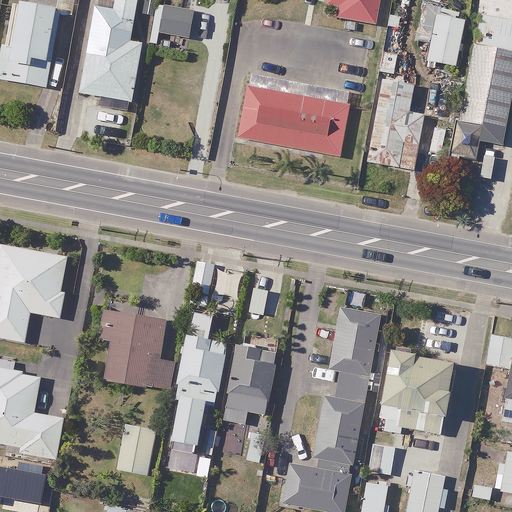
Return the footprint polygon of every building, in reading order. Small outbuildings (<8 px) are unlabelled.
[(149,45),(143,44),(138,43),(139,37),(133,36),(139,0),(117,0),(116,12),(96,9),(82,95),(102,98),(100,107),(130,112),(131,105),(139,106),(149,45)] [(166,0),(165,8),(158,7),(152,45),(157,46),(155,54),(188,60),(195,18),(197,0),(166,0)] [(330,0),(330,6),(338,8),(336,20),(379,27),(383,0),(330,0)] [(62,12),(16,3),(8,46),(4,45),(0,67),(0,80),(47,89),(62,12)] [(465,22),(437,16),(428,62),(456,68),(465,22)] [(475,46),(511,52),(511,23),(480,19),(475,46)] [(511,105),(511,52),(475,46),(454,156),(477,160),(480,143),(504,147),(511,105)] [(398,56),(384,53),(381,72),(395,75),(398,56)] [(369,164),(412,171),(416,149),(420,149),(425,116),(410,114),(415,82),(383,76),(369,164)] [(351,100),(249,81),(238,140),(340,159),(351,100)] [(66,293),(63,293),(66,272),(69,258),(2,246),(0,255),(0,338),(26,343),(32,314),(61,319),(66,293)] [(269,292),(255,290),(251,313),(265,315),(269,292)] [(285,504),(327,511),(344,511),(354,464),(368,392),(378,394),(387,350),(376,348),(382,318),(344,311),(333,371),(341,373),(336,399),(327,398),(316,458),(321,460),(319,470),(313,469),(293,465),(285,504)] [(107,381),(171,392),(176,361),(162,358),(169,323),(107,312),(102,341),(113,343),(107,381)] [(511,371),(511,365),(511,318),(497,316),(488,367),(511,371)] [(198,456),(204,406),(211,407),(219,408),(227,344),(187,338),(172,453),(198,456)] [(267,417),(278,351),(238,344),(225,422),(247,426),(249,414),(267,417)] [(454,364),(389,354),(381,408),(379,419),(385,420),(383,431),(403,434),(404,429),(443,435),(445,426),(454,364)] [(42,378),(0,369),(0,444),(22,449),(21,453),(57,460),(65,420),(35,414),(42,378)] [(159,430),(127,424),(118,470),(149,476),(159,430)] [(511,453),(504,452),(496,491),(511,494),(511,453)] [(410,488),(390,484),(365,480),(359,511),(440,511),(447,475),(413,469),(410,488)] [(493,488),(474,484),(471,499),(490,503),(493,488)] [(147,511),(148,510),(111,501),(108,511),(147,511)]
